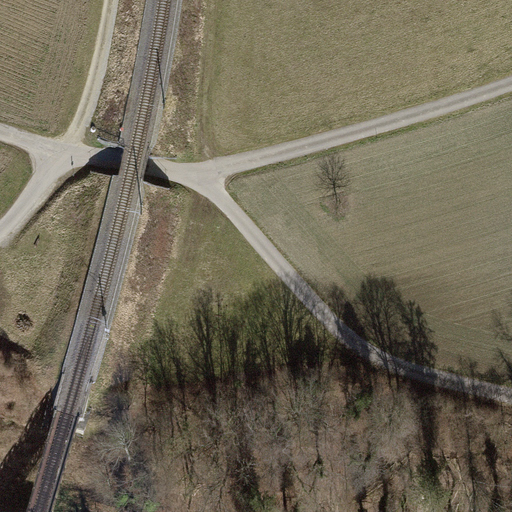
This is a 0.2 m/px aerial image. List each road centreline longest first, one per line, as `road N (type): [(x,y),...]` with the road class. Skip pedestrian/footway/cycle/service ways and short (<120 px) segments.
road 1 (unclassified): [(511,395),(395,363),(349,338),(214,177),(63,154)]
road 2 (track): [(214,177),(511,82)]
road 3 (track): [(111,0),(90,96),(63,154)]
